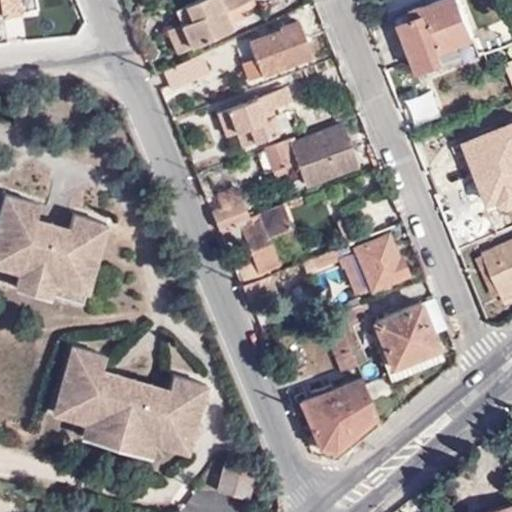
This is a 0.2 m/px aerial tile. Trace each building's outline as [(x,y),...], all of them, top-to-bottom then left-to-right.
[(0,0),(0,17),(17,14),(15,0),(0,0)] [(195,0),(185,5),(191,19),(180,24),(190,47),(231,28),(224,11),(250,0),(195,0)] [(402,23),(422,69),(444,61),(440,53),(475,39),(458,0),(442,0),(412,11),(415,17),(402,23)] [(511,10),(509,0),(494,0),(500,18),(511,14),(511,10)] [(191,19),(185,5),(174,10),(180,24),(191,19)] [(311,54),(299,22),(280,28),(283,33),(252,45),(263,73),(311,54)] [(190,47),(180,24),(167,31),(176,52),(190,47)] [(444,61),(422,69),(424,77),(480,54),(475,39),(440,53),(444,61)] [(206,72),(198,54),(165,69),(173,87),(206,72)] [(217,112),(225,133),(235,130),(241,146),(279,131),(273,116),(264,120),(261,112),(271,108),(290,102),(284,87),(217,112)] [(273,116),(271,108),(261,112),(264,120),(273,116)] [(511,123),(467,142),(491,203),(501,199),(503,203),(511,199),(511,123)] [(356,167),(341,128),(292,147),(307,187),(356,167)] [(235,130),(225,133),(231,149),(241,146),(235,130)] [(287,168),(278,145),(264,150),(273,174),(287,168)] [(290,176),(287,168),(273,174),(276,182),(290,176)] [(221,210),(237,205),(239,204),(233,189),(216,196),(221,210)] [(72,215),(68,230),(63,250),(29,240),(35,220),(39,206),(5,196),(0,213),(0,248),(6,250),(1,265),(20,270),(17,280),(52,290),(55,281),(73,286),(78,270),(93,274),(107,225),(72,215)] [(221,210),(211,213),(218,230),(233,225),(243,221),(237,205),(221,210)] [(267,219),(259,220),(276,264),(283,262),(267,219)] [(63,250),(68,230),(35,220),(29,240),(63,250)] [(234,230),(233,225),(218,230),(222,238),(228,236),(233,248),(246,243),(258,271),(276,264),(259,220),(234,230)] [(354,248),(353,243),(311,259),(315,269),(338,260),(356,253),(370,287),(407,273),(401,255),(397,257),(388,235),(354,248)] [(511,241),(489,253),(504,291),(511,287),(511,241)] [(352,293),(370,287),(356,253),(338,260),(340,270),(343,269),(352,293)] [(504,291),(489,253),(481,256),(496,294),(504,291)] [(236,274),(242,287),(256,281),(250,268),(236,274)] [(88,290),(93,274),(78,270),(73,286),(88,290)] [(277,296),(269,276),(256,281),(242,287),(250,307),(277,296)] [(50,297),(52,290),(17,280),(15,287),(21,289),(24,292),(28,295),(34,296),(38,296),(44,295),(50,297)] [(437,346),(421,303),(376,320),(396,371),(424,360),(421,353),(437,346)] [(368,320),(363,304),(335,315),(340,327),(352,356),(363,353),(352,327),(368,320)] [(356,366),(352,356),(340,327),(327,333),(342,371),(356,366)] [(71,348),(57,397),(72,401),(67,417),(85,423),(85,424),(102,429),(98,443),(133,453),(137,440),(154,445),(155,442),(173,448),(177,433),(191,438),(206,387),(173,377),(168,391),(163,410),(96,391),(102,371),(105,357),(71,348)] [(168,391),(102,371),(96,391),(163,410),(168,391)] [(337,449),(378,418),(361,376),(302,401),(321,445),(337,449)] [(72,401),(57,397),(52,413),(67,417),(72,401)] [(102,429),(85,424),(81,438),(98,443),(102,429)] [(188,452),(191,438),(177,433),(173,448),(188,452)] [(137,440),(133,453),(150,458),(154,445),(137,440)] [(249,497),(257,470),(223,460),(215,487),(249,497)]
